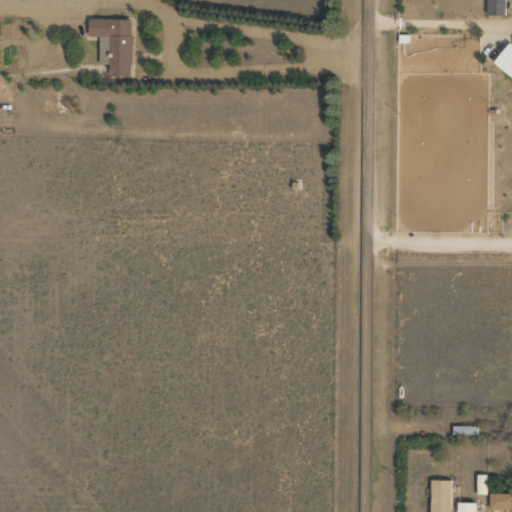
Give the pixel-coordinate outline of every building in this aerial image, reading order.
[(488,0),(488,16),(507,16),(506,0),(488,0)] [(100,65),(111,65),(111,76),(133,76),(132,19),(89,20),(90,37),(99,37),(100,65)] [(454,438),(477,438),(477,427),(454,427),(454,438)] [(451,511),(452,481),(432,481),(431,511),(451,511)] [(490,511),(511,511),(511,493),(490,493),(490,511)] [(475,511),(476,503),(458,503),(458,511),(475,511)]
